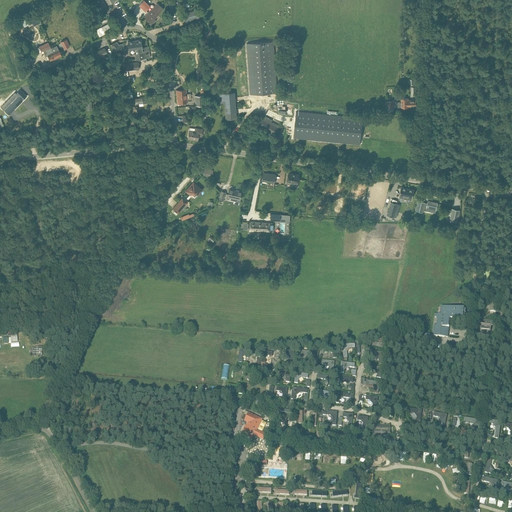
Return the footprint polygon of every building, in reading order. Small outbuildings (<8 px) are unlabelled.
[(94,0),(99,9),(115,1),(114,0),(94,0)] [(150,7),(144,0),(139,5),(145,12),(150,7)] [(164,9),(158,3),(144,17),(151,25),(156,20),(154,19),(164,9)] [(199,17),(197,9),(183,14),(186,22),(199,17)] [(21,20),(24,27),(39,20),(36,13),(21,20)] [(107,18),(100,22),(105,32),(112,29),(107,18)] [(96,29),(99,35),(105,32),(100,22),(94,25),(96,29)] [(211,42),(210,31),(202,32),(203,43),(211,42)] [(42,45),(39,47),(41,52),(43,51),(45,57),(48,56),(50,61),(52,60),(56,58),(51,48),(48,42),(46,39),(40,42),(42,45)] [(60,42),(64,49),(69,46),(66,39),(60,42)] [(128,42),(129,49),(135,48),(137,47),(137,48),(142,47),(141,40),(128,42)] [(111,45),(114,52),(124,51),(123,44),(118,45),(117,42),(111,45)] [(274,42),(247,44),(250,95),(277,93),(274,42)] [(56,58),(62,56),(59,50),(57,46),(54,48),(54,47),(51,48),(56,58)] [(146,58),(145,49),(142,49),(142,47),(137,48),(137,47),(135,48),(136,54),(135,54),(136,59),(142,58),(142,59),(143,59),(145,59),(146,58)] [(97,51),(100,56),(107,53),(105,48),(97,51)] [(126,64),(126,71),(139,70),(138,63),(126,64)] [(19,96),(13,101),(17,105),(24,99),(26,97),(20,91),(21,90),(20,89),(16,93),(19,96)] [(187,102),(186,89),(176,90),(177,103),(187,102)] [(223,93),(217,94),(218,103),(224,103),(225,119),(236,118),(234,92),(223,93)] [(204,105),(203,95),(195,96),(195,102),(198,102),(198,106),(204,105)] [(394,103),(394,107),(401,107),(408,107),(408,106),(416,106),(416,100),(408,100),(408,98),(401,98),(401,103),(394,103)] [(292,115),(293,106),(279,106),(279,114),(292,115)] [(296,111),(294,138),(360,145),(362,118),(296,111)] [(266,117),(260,126),(263,128),(264,128),(270,132),(270,133),(273,135),(274,134),(279,126),(275,124),(271,122),(272,121),(266,117)] [(188,138),(198,140),(198,136),(201,136),(202,130),(195,129),(195,132),(189,131),(188,138)] [(263,173),(262,181),(275,183),(276,175),(263,173)] [(287,182),(298,184),(299,175),(288,173),(287,182)] [(193,182),(185,191),(190,195),(192,193),(194,195),(196,193),(198,194),(202,190),(193,182)] [(412,198),(414,190),(401,187),(399,195),(400,195),(399,198),(400,198),(400,197),(403,197),(403,198),(411,200),(412,198)] [(238,191),(230,189),(227,199),(234,201),(235,198),(240,199),(242,191),(239,190),(238,191)] [(187,202),(182,198),(173,209),(178,213),(187,202)] [(435,210),(436,210),(438,203),(437,203),(428,201),(427,204),(425,203),(425,202),(418,201),(416,211),(423,213),(423,212),(424,206),(426,206),(426,208),(427,208),(427,210),(435,212),(435,210)] [(394,217),(396,217),(398,212),(395,212),(398,204),(391,202),(387,215),(394,217)] [(460,210),(452,208),(449,220),(457,222),(460,210)] [(250,222),(249,232),(254,232),(254,230),(261,231),(261,230),(265,230),(265,231),(270,231),(270,230),(273,230),(274,225),(270,225),(270,223),(250,222)] [(449,318),(464,320),(465,309),(441,306),(441,307),(442,307),(441,314),(435,314),(435,316),(438,317),(437,325),(436,325),(434,325),(433,335),(448,337),(449,327),(450,320),(449,320),(449,318)] [(481,325),(480,331),(491,332),(491,326),(493,326),(493,321),(485,320),(485,325),(481,325)] [(386,337),(382,336),(381,341),(378,343),(373,342),(372,345),(384,348),(386,337)] [(355,344),(343,345),(343,356),(344,358),(347,358),(347,351),(350,348),(355,348),(355,344)] [(336,347),(324,348),(324,353),(333,352),(333,358),(337,358),(336,347)] [(243,358),(247,355),(257,355),(257,350),(239,349),(239,363),(243,363),(243,358)] [(285,350),(285,355),(287,355),(290,358),(289,363),(293,363),(295,352),(285,350)] [(273,352),(263,351),(262,361),(266,361),(266,358),(268,356),(272,356),(273,352)] [(300,351),(299,364),(303,364),(303,359),(307,356),(311,356),(311,352),(300,351)] [(384,353),(371,351),(371,356),(376,356),(379,360),(379,363),(383,363),(384,353)] [(335,361),(322,360),(322,364),(328,365),(330,367),(330,371),(334,372),(335,361)] [(355,363),(341,362),(340,372),(344,373),(345,370),(348,367),(355,368),(355,363)] [(221,379),(228,380),(230,365),(224,364),(221,379)] [(383,368),(370,366),(369,370),(375,371),(377,374),(377,378),(381,378),(383,368)] [(292,372),(280,370),(279,374),(284,375),(287,378),(286,382),(290,382),(292,372)] [(308,374),(296,372),(294,383),(298,383),(299,380),(302,378),(308,378),(308,374)] [(318,374),(318,379),(327,380),(329,382),(328,385),(332,385),(333,376),(318,374)] [(342,387),(342,385),(346,382),(353,383),(354,378),(339,377),(338,386),(342,387)] [(367,380),(367,385),(372,386),(375,389),(374,392),(379,393),(380,382),(367,380)] [(288,388),(277,387),(276,391),(281,392),(283,394),(282,398),(286,398),(288,388)] [(308,389),(293,387),(291,399),(295,400),(295,396),(300,393),(308,394),(308,389)] [(332,392),(320,390),(319,394),(325,395),(328,399),(328,403),(331,403),(332,392)] [(349,394),(337,392),(335,403),(340,403),(340,399),(342,397),(349,398),(349,394)] [(366,396),(366,400),(368,400),(370,401),(373,403),(373,406),(377,407),(378,397),(368,396),(366,396)] [(417,422),(421,422),(422,410),(406,408),(406,412),(415,413),(418,417),(417,422)] [(331,415),(333,418),(333,425),(337,425),(337,412),(327,411),(327,415),(331,415)] [(447,415),(434,412),(434,416),(439,417),(442,422),(441,425),(445,425),(447,415)] [(245,421),(248,423),(246,426),(245,426),(240,436),(245,439),(246,437),(252,440),(255,435),(264,439),(266,434),(257,430),(262,419),(248,413),(245,421)] [(343,413),(343,417),(347,417),(349,420),(348,429),(352,429),(353,414),(343,413)] [(288,417),(279,415),(278,420),(286,423),(288,417)] [(368,417),(358,417),(358,421),(361,421),(364,424),(363,430),(367,431),(368,417)] [(466,418),(465,421),(473,423),(475,428),(475,433),(479,433),(481,420),(466,418)] [(296,421),(290,420),(288,426),(292,427),(290,435),(295,436),(297,425),(295,424),(296,421)] [(499,439),(501,421),(489,420),(489,424),(493,424),(496,428),(495,438),(499,439)] [(374,428),(374,438),(390,439),(390,429),(374,428)] [(492,460),(488,459),(485,472),(502,476),(503,472),(493,470),(491,465),(492,460)] [(261,465),(267,465),(268,461),(257,460),(256,476),(260,476),(261,465)] [(498,480),(483,477),(482,481),(490,483),(492,487),(492,490),(495,491),(498,480)] [(511,483),(502,481),(500,492),(504,493),(504,490),(509,487),(511,487),(511,483)]
